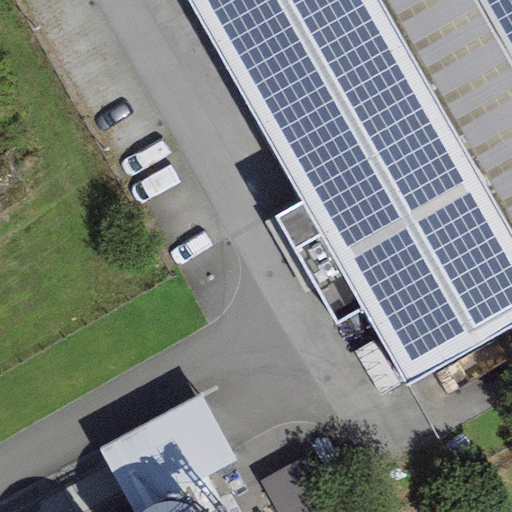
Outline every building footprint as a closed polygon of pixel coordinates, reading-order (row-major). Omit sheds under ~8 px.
[(511,328),(511,235),(379,0),(188,0),(409,387),(511,328)] [(379,0),(511,235),(511,62),(476,0),(379,0)] [(511,0),(476,0),(511,62),(511,0)] [(211,377),(28,453),(45,496),(6,511),(240,511),(218,458),(241,448),(211,377)] [(251,484),(268,511),(333,511),(345,505),(309,448),(251,484)]
